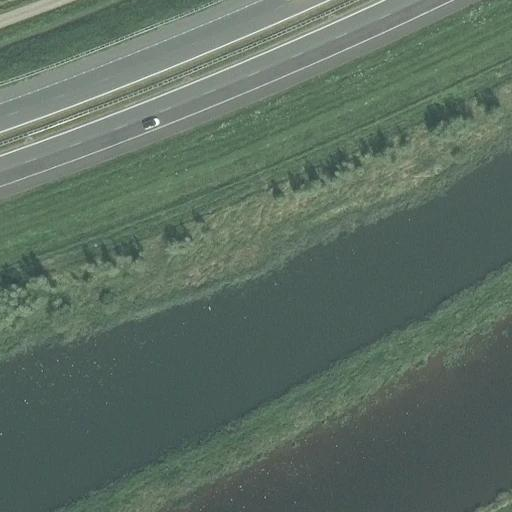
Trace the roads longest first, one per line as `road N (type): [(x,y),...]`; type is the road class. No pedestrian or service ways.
road 1 (motorway): [(0,171),(187,103),(420,0)]
road 2 (motorway): [(290,0),(0,117)]
